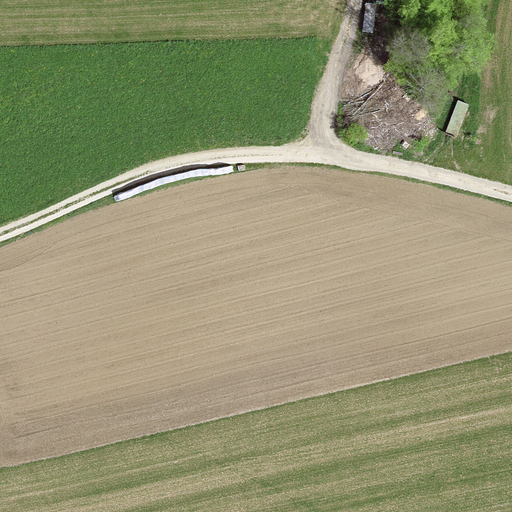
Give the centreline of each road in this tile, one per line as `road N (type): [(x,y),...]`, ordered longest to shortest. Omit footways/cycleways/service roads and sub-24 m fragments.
road 1 (track): [(511,196),(329,154),(156,166),(0,232)]
road 2 (track): [(322,155),(323,113),(350,0)]
